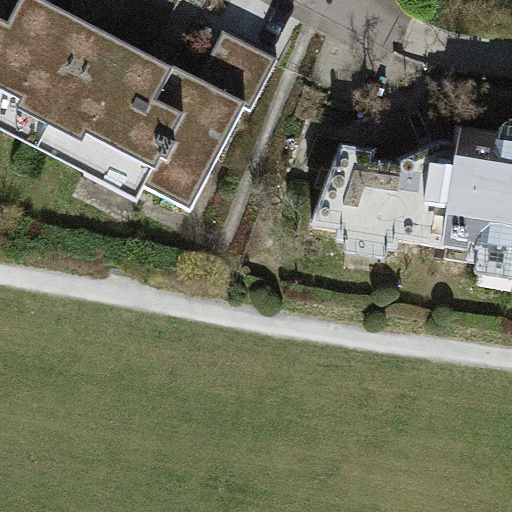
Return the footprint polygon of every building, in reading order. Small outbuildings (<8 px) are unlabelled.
[(0,0),(0,124),(37,144),(98,28),(44,0),(0,0)] [(175,67),(98,28),(37,144),(87,169),(92,160),(147,186),(189,209),(242,111),(246,105),(198,81),(175,67)] [(223,32),(198,81),(246,105),(242,111),(249,114),(278,60),(223,32)] [(455,129),(453,144),(447,193),(451,194),(445,248),(443,261),(467,264),(468,250),(480,252),(481,244),(511,247),(511,123),(506,123),(500,127),(500,135),(455,129)] [(447,193),(453,144),(439,143),(397,160),(396,166),(372,161),(373,153),(357,149),(339,145),(309,228),(351,234),(352,222),(382,225),(380,240),(445,248),(451,194),(447,193)]
